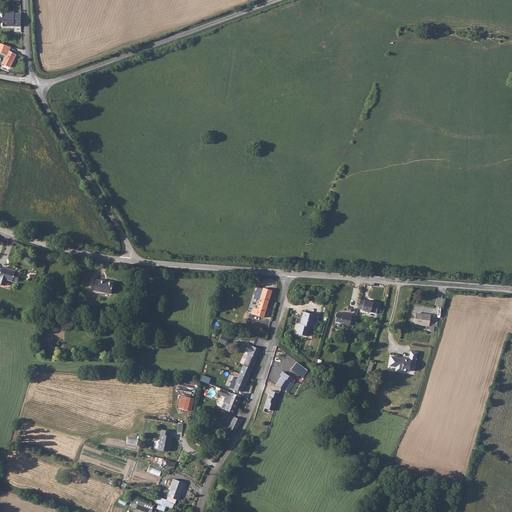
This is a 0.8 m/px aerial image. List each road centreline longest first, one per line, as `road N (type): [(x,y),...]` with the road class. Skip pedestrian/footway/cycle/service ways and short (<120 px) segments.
road 1 (residential): [(199,511),(210,477),(244,424),(289,273)]
road 2 (unclassified): [(275,0),(36,87)]
road 3 (unclassified): [(511,289),(289,273)]
road 4 (unclassified): [(36,87),(130,261)]
road 5 (unclassified): [(289,273),(130,261)]
road 6 (unclassified): [(130,261),(0,229)]
